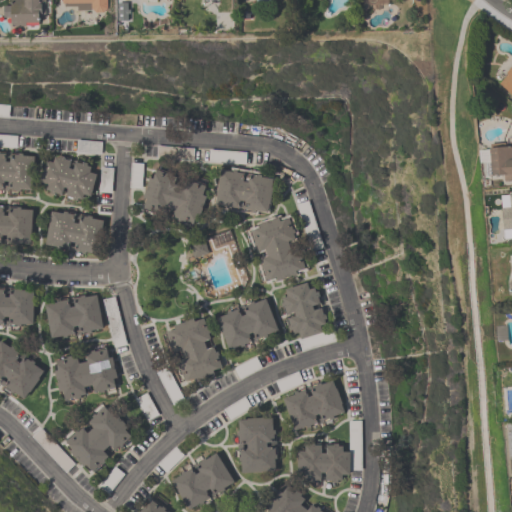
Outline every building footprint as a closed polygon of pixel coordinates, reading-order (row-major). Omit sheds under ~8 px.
[(44,0),(45,17),(38,17),(38,22),(24,22),(24,26),(13,26),(12,23),(10,23),(10,16),(2,16),(2,5),(10,5),(10,0),(44,0)] [(63,6),(63,3),(61,3),(60,0),(104,0),(105,8),(102,12),(94,12),(90,8),(90,10),(75,10),(75,6),(63,6)] [(117,2),(127,2),(127,9),(129,9),(129,13),(127,13),(127,20),(117,21),(117,2)] [(511,95),(498,83),(506,74),(505,72),(511,63),(511,95)] [(488,147),(511,145),(511,178),(503,180),(503,174),(491,175),(491,174),(486,175),(485,162),(489,162),(488,147)] [(0,151),(34,154),(32,193),(0,189),(0,151)] [(245,153),(210,153),(210,164),(245,164),(245,153)] [(89,202),(98,167),(46,155),(38,191),(89,202)] [(152,167),(140,209),(195,226),(208,184),(152,167)] [(221,169),(214,206),(268,214),(273,177),(221,169)] [(511,238),(502,238),(499,195),(508,195),(508,194),(511,193),(511,238)] [(324,249),(306,203),(296,207),(313,253),(324,249)] [(0,206),(0,243),(31,245),(32,210),(0,206)] [(51,210),(45,246),(97,255),(103,219),(51,210)] [(246,229),(263,285),(307,272),(289,215),(246,229)] [(188,244),(202,241),(207,253),(192,258),(188,244)] [(278,292),(293,341),(329,331),(312,281),(278,292)] [(0,287),(0,327),(33,327),(33,289),(0,287)] [(42,302),(51,341),(108,331),(96,294),(42,302)] [(216,316),(229,351),(277,331),(266,297),(216,316)] [(164,330),(180,382),(223,369),(202,317),(164,330)] [(1,339),(0,340),(0,386),(22,402),(45,370),(1,339)] [(50,360),(58,403),(117,388),(107,347),(50,360)] [(282,398),(295,432),(345,412),(332,380),(282,398)] [(91,475),(135,435),(104,403),(60,445),(91,475)] [(238,421),(241,473),(275,471),(271,419),(238,421)] [(305,446),(305,452),(297,452),(296,474),(304,474),(304,480),(307,480),(307,482),(312,482),(312,480),(321,480),(321,473),(326,473),(326,480),(333,480),(333,482),(338,482),(338,480),(342,480),(342,477),(349,477),(349,452),(342,452),(342,446),(338,446),(338,444),(333,444),(333,446),(326,446),(326,453),(321,453),(321,445),(314,445),(314,443),(309,443),(309,446),(305,446)] [(215,454),(233,482),(188,510),(170,480),(215,454)] [(267,511),(288,486),(321,511),(267,511)] [(140,511),(167,511),(150,499),(140,511)]
